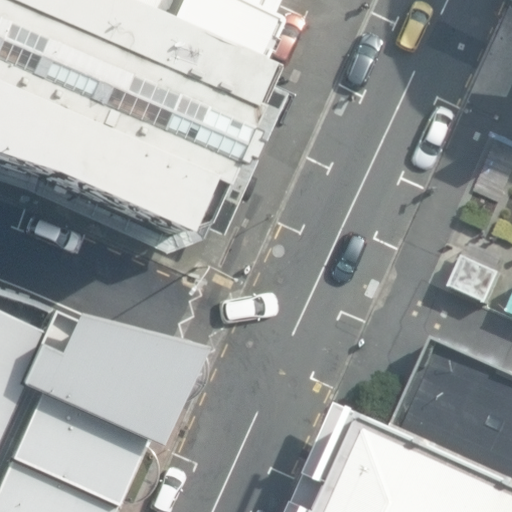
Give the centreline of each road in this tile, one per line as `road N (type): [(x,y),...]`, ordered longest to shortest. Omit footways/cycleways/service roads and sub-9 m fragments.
road 1 (tertiary): [(298,361),(463,0)]
road 2 (residential): [(298,361),(0,243)]
road 3 (tertiary): [(230,511),(298,361)]
